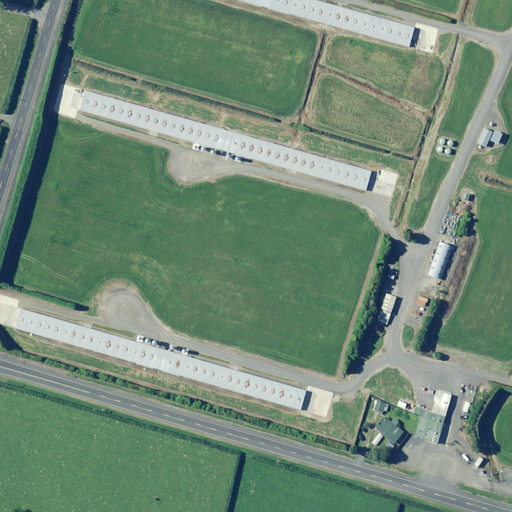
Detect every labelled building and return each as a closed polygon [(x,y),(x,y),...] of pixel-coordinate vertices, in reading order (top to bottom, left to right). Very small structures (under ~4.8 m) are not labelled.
[(323,0),(252,0),(408,44),(413,24),(323,0)] [(371,167),(85,86),(78,107),(364,192),(371,167)] [(487,147),(492,132),(484,129),(478,144),(487,147)] [(437,145),(446,147),(447,140),(438,138),(437,145)] [(446,147),(453,148),(454,142),(447,140),(446,147)] [(446,147),(437,145),(435,151),(444,153),(446,147)] [(453,246),(440,242),(430,275),(443,279),(453,246)] [(396,298),(386,294),(376,321),(387,325),(396,298)] [(299,409),(306,389),(22,307),(16,329),(299,409)] [(372,361),(370,357),(362,363),(364,366),(372,361)] [(452,395),(437,390),(434,401),(435,401),(432,412),(416,407),(413,415),(420,417),(415,437),(437,444),(452,395)] [(386,404),(377,401),(374,410),(382,413),(386,404)] [(397,427),(399,424),(394,420),(392,423),(383,417),(376,428),(384,433),(382,436),(395,444),(404,432),(397,427)]
